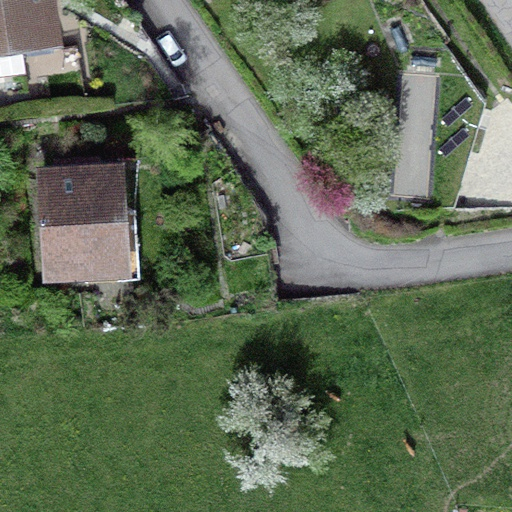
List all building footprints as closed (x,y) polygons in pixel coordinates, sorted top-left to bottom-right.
[(0,0),(0,74),(14,73),(21,62),(18,40),(49,35),(43,0),(0,0)] [(431,45),(381,212),(451,207),(483,99),(442,40),(431,45)] [(41,176),(48,270),(124,265),(117,171),(41,176)] [(207,243),(212,275),(271,266),(266,233),(207,243)] [(277,300),(271,266),(212,275),(218,309),(277,300)]
